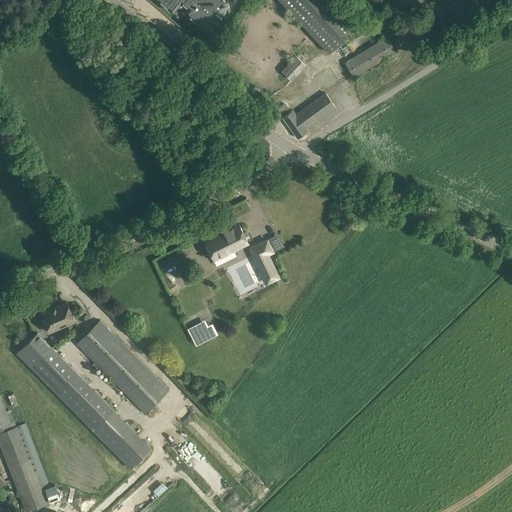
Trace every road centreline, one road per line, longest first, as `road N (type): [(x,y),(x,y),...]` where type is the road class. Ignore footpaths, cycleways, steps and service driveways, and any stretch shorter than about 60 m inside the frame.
road 1 (unclassified): [(0,288),(161,223),(302,149)]
road 2 (unclassified): [(302,149),(251,122),(111,0)]
road 3 (unclassified): [(511,250),(302,149)]
